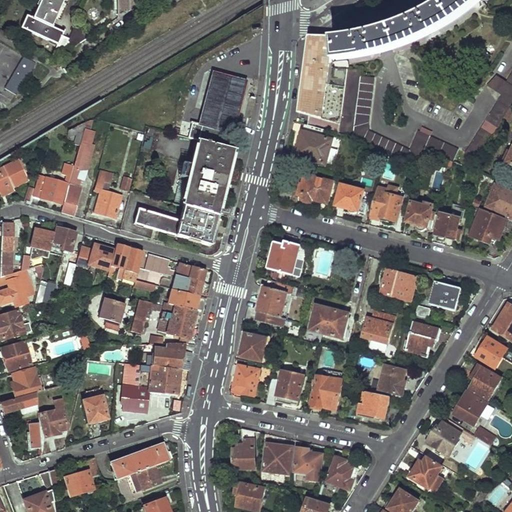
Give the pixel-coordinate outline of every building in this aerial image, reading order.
[(40,0),(33,18),(26,15),(21,29),(58,45),(52,58),(55,60),(73,48),(69,42),(70,40),(62,37),(64,32),(52,27),(63,0),(40,0)] [(143,0),(117,0),(118,18),(142,2),(144,1),(143,0)] [(336,37),(336,57),(343,56),(350,56),(378,51),(407,43),(413,40),(443,27),(474,4),(478,0),(447,0),(428,12),(404,23),(397,25),(373,32),(347,36),(336,37)] [(87,39),(78,20),(70,40),(69,42),(73,48),(87,39)] [(310,116),(308,127),(324,131),(352,139),(361,77),(362,70),(333,68),(332,37),(309,36),(299,113),(310,116)] [(24,57),(4,89),(15,96),(34,64),(24,57)] [(230,75),(212,70),(198,124),(231,132),(234,133),(237,124),(249,80),(230,75)] [(502,96),(466,154),(478,162),(505,118),(511,108),(511,105),(511,73),(506,82),(497,77),(488,87),(502,96)] [(361,77),(352,139),(420,169),(425,150),(454,163),(459,150),(418,132),(409,151),(368,131),(374,78),(361,77)] [(226,148),(231,132),(198,124),(191,122),(187,137),(200,140),(226,148)] [(157,136),(159,129),(147,126),(145,133),(157,136)] [(303,132),(297,157),(326,165),(332,140),(322,137),(324,131),(308,127),(306,133),(303,132)] [(97,133),(85,131),(74,169),(72,176),(64,205),(62,213),(74,216),(81,188),(79,187),(81,179),(77,178),(79,171),(87,169),(88,168),(93,149),(94,144),(97,133)] [(226,148),(200,140),(196,152),(233,162),(236,150),(226,148)] [(233,162),(196,152),(182,206),(184,206),(218,216),(233,162)] [(2,195),(26,182),(16,162),(0,170),(0,191),(2,195)] [(79,187),(81,188),(87,169),(79,171),(77,178),(81,179),(79,187)] [(113,174),(100,171),(95,191),(101,192),(96,213),(117,218),(123,196),(109,192),(101,190),(103,181),(111,183),(113,174)] [(33,196),(64,205),(72,176),(67,174),(65,183),(39,176),(33,196)] [(333,183),(306,176),(303,186),(306,187),(303,196),(303,198),(304,199),(304,201),(305,202),(306,202),(307,203),(309,203),(310,203),(311,202),(312,202),(313,200),(328,205),(333,183)] [(132,180),(125,178),(122,188),(129,190),(132,180)] [(111,183),(103,181),(101,190),(109,192),(111,183)] [(342,187),(336,207),(346,210),(349,211),(350,213),(351,214),(352,215),(353,215),(354,215),(355,215),(357,214),(358,213),(364,215),(367,205),(362,204),(365,193),(342,187)] [(378,188),(370,218),(389,223),(390,220),(397,221),(403,200),(396,198),(399,189),(390,187),(389,191),(378,188)] [(511,192),(504,190),(495,210),(511,218),(511,219),(511,221),(511,192)] [(414,201),(408,223),(418,226),(418,227),(418,228),(419,229),(420,230),(421,231),(422,231),(423,232),(425,231),(427,231),(428,229),(428,228),(433,230),(437,214),(433,213),(434,206),(414,201)] [(211,245),(218,216),(184,206),(180,221),(138,210),(134,225),(211,245)] [(482,212),(472,238),(497,247),(503,231),(511,234),(511,221),(507,220),(507,222),(482,212)] [(443,215),(437,235),(459,241),(462,231),(458,231),(461,220),(443,215)] [(13,225),(1,225),(2,278),(7,276),(13,275),(13,225)] [(72,252),(76,234),(55,228),(54,233),(51,247),(72,252)] [(32,247),(51,251),(51,247),(54,233),(36,229),(32,247)] [(275,253),(270,270),(295,277),(304,247),(287,242),(286,245),(277,243),(274,253),(275,253)] [(89,265),(109,270),(115,250),(95,245),(93,250),(81,247),(78,259),(76,265),(87,269),(89,265)] [(116,278),(122,279),(130,249),(116,245),(115,250),(109,270),(108,272),(114,274),(116,267),(119,268),(116,278)] [(130,270),(138,272),(139,270),(144,253),(130,249),(122,279),(127,281),(130,270)] [(63,256),(50,253),(49,259),(61,262),(63,256)] [(156,256),(149,254),(145,269),(152,271),(156,256)] [(33,257),(25,255),(23,271),(27,270),(32,269),(33,257)] [(163,258),(156,256),(152,271),(159,272),(163,258)] [(67,270),(74,272),(76,265),(78,259),(70,257),(67,270)] [(169,266),(170,260),(163,258),(159,272),(172,276),(177,274),(204,282),(208,270),(180,263),(178,271),(171,269),(172,267),(169,266)] [(42,266),(34,266),(34,279),(43,279),(42,266)] [(31,286),(27,270),(23,271),(13,275),(7,276),(2,278),(0,278),(0,286),(9,284),(11,290),(0,292),(0,305),(15,301),(16,307),(28,303),(26,297),(30,295),(28,287),(31,286)] [(147,272),(139,270),(138,272),(136,281),(162,287),(164,280),(147,274),(147,272)] [(389,271),(382,294),(411,302),(417,278),(389,271)] [(204,282),(177,274),(172,290),(201,297),(204,282)] [(260,313),(258,321),(285,328),(295,288),(280,283),(278,291),(266,287),(259,313),(260,313)] [(35,304),(51,299),(54,288),(40,284),(35,304)] [(437,284),(431,306),(456,313),(461,290),(437,284)] [(169,303),(198,311),(201,297),(172,290),(169,303)] [(126,303),(105,298),(100,318),(109,320),(107,327),(119,330),(126,303)] [(164,312),(165,306),(140,299),(138,306),(149,309),(164,312)] [(191,338),(198,311),(169,303),(166,302),(165,306),(164,312),(159,330),(191,338)] [(495,330),(511,341),(511,306),(510,305),(495,330)] [(149,309),(138,306),(131,331),(142,334),(149,309)] [(318,307),(312,331),(343,339),(348,314),(318,307)] [(418,308),(416,316),(429,320),(431,311),(418,308)] [(19,311),(0,316),(0,331),(2,340),(26,333),(19,311)] [(368,319),(363,338),(387,345),(394,319),(375,313),(373,320),(368,319)] [(416,316),(407,352),(423,356),(423,358),(428,359),(433,341),(438,342),(441,331),(428,328),(429,320),(416,316)] [(248,334),(243,357),(263,362),(268,339),(248,334)] [(151,335),(149,344),(157,344),(163,343),(163,338),(151,335)] [(477,358),(495,370),(508,351),(489,339),(477,358)] [(26,341),(1,349),(8,372),(32,365),(26,341)] [(150,366),(181,370),(184,351),(185,343),(163,343),(157,344),(149,344),(136,344),(134,358),(151,359),(150,366)] [(189,370),(193,352),(184,351),(181,370),(183,370),(189,370)] [(133,365),(150,366),(151,359),(134,358),(133,365)] [(88,374),(109,375),(110,365),(88,364),(88,374)] [(180,396),(183,370),(181,370),(150,366),(133,365),(126,364),(122,404),(125,405),(124,411),(147,414),(149,393),(180,396)] [(239,377),(236,392),(256,397),(262,371),(236,365),(234,376),(239,377)] [(385,367),(380,391),(404,396),(408,379),(405,379),(407,372),(385,367)] [(36,369),(10,376),(17,398),(33,394),(43,391),(36,369)] [(471,390),(490,402),(502,381),(484,369),(471,390)] [(272,383),(268,404),(277,405),(278,402),(293,405),(294,400),(300,401),(305,375),(285,371),(281,385),(272,383)] [(320,377),(314,406),(334,410),(335,407),(338,408),(344,382),(320,377)] [(362,405),(360,416),(372,418),(373,415),(387,418),(392,398),(368,393),(365,406),(362,405)] [(6,412),(34,404),(33,394),(17,398),(2,402),(6,412)] [(457,415),(476,426),(488,406),(469,395),(457,415)] [(103,397),(84,401),(89,424),(108,420),(103,397)] [(179,412),(181,400),(173,399),(171,411),(179,412)] [(34,404),(21,408),(23,415),(36,412),(34,404)] [(63,409),(40,416),(46,438),(57,435),(56,432),(68,428),(63,409)] [(32,450),(42,448),(38,423),(28,425),(32,450)] [(428,444),(450,457),(459,444),(457,443),(462,436),(442,423),(438,430),(437,429),(428,444)] [(493,445),(497,434),(479,427),(475,438),(493,445)] [(233,450),(235,470),(256,469),(254,432),(241,429),(243,445),(237,445),(237,450),(233,450)] [(111,463),(117,480),(137,473),(154,466),(169,461),(163,445),(111,463)] [(267,445),(264,471),(289,475),(293,448),(267,445)] [(298,449),(295,472),(309,474),(308,480),(320,481),(323,455),(319,455),(319,452),(298,449)] [(91,479),(99,476),(95,458),(86,461),(89,471),(65,479),(72,498),(95,490),(91,479)] [(337,458),(329,482),(352,491),(359,471),(355,470),(357,465),(337,458)] [(412,477),(429,489),(443,469),(429,459),(425,464),(422,462),(412,477)] [(161,483),(154,466),(137,473),(143,490),(161,483)] [(60,485),(59,469),(49,472),(52,488),(60,485)] [(52,511),(50,505),(55,503),(52,488),(49,472),(40,475),(47,493),(24,501),(27,511),(52,511)] [(221,480),(223,491),(241,495),(239,507),(261,511),(265,489),(221,480)] [(484,500),(488,504),(501,491),(497,488),(489,496),(484,500)] [(386,507),(393,511),(413,511),(420,503),(402,490),(394,502),(391,500),(386,507)] [(479,496),(484,500),(489,496),(483,492),(479,496)] [(170,511),(166,498),(145,505),(147,511),(170,511)] [(309,500),(305,511),(329,511),(331,507),(309,500)]
